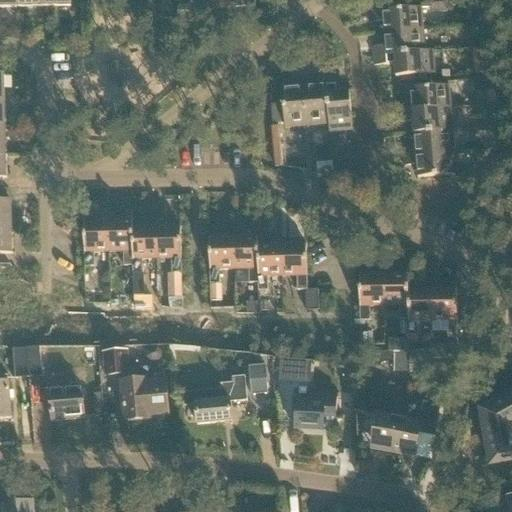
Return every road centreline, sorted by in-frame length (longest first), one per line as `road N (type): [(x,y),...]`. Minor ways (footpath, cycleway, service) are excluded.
road 1 (residential): [(417,511),(380,492),(220,469),(67,461)]
road 2 (residential): [(366,219),(257,177),(92,179)]
road 3 (residential): [(92,179),(302,14)]
road 4 (residential): [(366,219),(377,196),(371,89),(356,74),(349,41),(312,6)]
road 5 (residential): [(46,181),(39,66),(0,47)]
